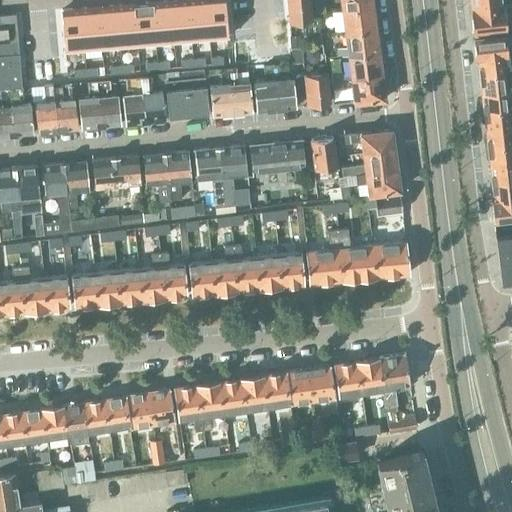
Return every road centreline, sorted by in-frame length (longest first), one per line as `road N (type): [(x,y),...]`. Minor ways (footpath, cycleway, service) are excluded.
road 1 (residential): [(0,363),(430,320)]
road 2 (residential): [(0,154),(406,113)]
road 3 (secondary): [(460,322),(422,0)]
road 4 (residential): [(490,312),(469,214),(447,0)]
road 5 (residential): [(406,113),(430,320)]
road 6 (residential): [(430,320),(466,511)]
road 7 (secondary): [(460,322),(469,419),(491,511)]
road 8 (secondary): [(511,493),(460,322)]
